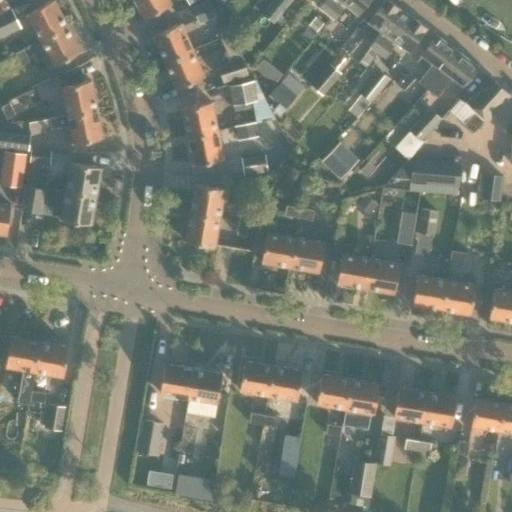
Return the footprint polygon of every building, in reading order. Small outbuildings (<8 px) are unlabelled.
[(0,0),(0,10),(9,6),(6,0),(0,0)] [(40,39),(66,26),(52,0),(26,13),(40,39)] [(169,0),(135,0),(144,17),(171,3),(169,0)] [(199,22),(217,15),(211,0),(206,0),(192,6),(199,22)] [(291,0),(272,0),(262,12),(274,22),(291,0)] [(327,13),(337,0),(325,0),(320,7),(327,13)] [(337,0),(327,13),(334,19),(342,8),(340,6),(342,3),(357,14),(368,0),(337,0)] [(366,67),(378,51),(402,17),(406,12),(388,0),(383,0),(368,22),(384,33),(381,36),(379,34),(359,62),(366,67)] [(0,13),(0,37),(21,27),(12,8),(0,13)] [(402,17),(378,51),(385,56),(393,45),(391,43),(393,40),(408,51),(426,27),(406,12),(402,17)] [(326,19),(318,13),(309,25),(316,31),(326,19)] [(164,61),(192,49),(181,23),(153,34),(164,61)] [(66,26),(40,39),(54,65),(80,51),(66,26)] [(346,41),(358,55),(371,45),(360,31),(346,41)] [(231,33),(221,38),(227,51),(223,52),(228,62),(231,61),(242,56),(231,33)] [(428,89),(457,51),(436,34),(420,55),(432,64),(418,81),(428,89)] [(23,48),(15,53),(21,65),(29,60),(23,48)] [(192,49),(164,61),(175,88),(203,76),(192,49)] [(457,51),(428,89),(438,96),(451,79),(463,87),(478,67),(457,51)] [(248,74),(243,58),(218,66),(223,82),(248,74)] [(341,73),(329,62),(310,84),(323,95),(341,73)] [(274,83),(282,73),(273,65),(264,76),(274,83)] [(390,78),(377,68),(359,92),(371,102),(390,78)] [(466,102),(476,111),(465,123),(474,131),(485,119),(487,121),(510,95),(489,76),(466,102)] [(229,85),(232,105),(258,101),(254,80),(229,85)] [(255,80),(254,80),(258,101),(252,102),(255,121),(256,122),(274,118),(255,80)] [(67,115),(97,109),(91,81),(61,86),(67,114),(67,115)] [(297,95),(281,81),(269,95),(285,108),(297,95)] [(187,136),(216,130),(211,101),(181,107),(187,136)] [(15,114),(9,102),(1,106),(7,118),(15,114)] [(285,108),(279,103),(273,109),(280,115),(285,108)] [(441,118),(430,107),(409,130),(420,140),(441,118)] [(103,138),(97,109),(67,115),(67,114),(49,117),(51,128),(69,124),(73,144),(103,138)] [(258,136),(255,121),(235,125),(237,140),(258,136)] [(30,134),(0,130),(0,146),(28,150),(30,134)] [(216,130),(187,136),(193,164),(222,158),(216,130)] [(321,161),(339,179),(358,159),(340,141),(321,161)] [(52,150),(31,148),(30,161),(50,164),(52,150)] [(0,174),(0,183),(21,187),(26,153),(3,150),(0,174)] [(268,171),(265,154),(241,157),(244,175),(268,171)] [(411,182),(440,184),(442,161),(413,158),(412,161),(411,178),(411,182)] [(406,160),(391,178),(411,178),(412,161),(406,160)] [(300,170),(286,161),(274,179),(288,188),(300,170)] [(65,191),(96,196),(101,168),(70,162),(65,191)] [(36,186),(47,187),(49,174),(38,172),(36,186)] [(504,176),(484,173),(480,197),(500,200),(504,176)] [(190,212),(219,217),(225,188),(195,182),(190,212)] [(45,188),(25,185),(21,209),(41,212),(45,188)] [(91,225),(96,196),(65,191),(60,220),(91,225)] [(364,193),(356,203),(370,214),(378,204),(364,193)] [(0,202),(0,233),(7,235),(11,205),(0,202)] [(298,217),(300,206),(287,204),(286,215),(298,217)] [(300,206),(298,217),(311,219),(312,208),(300,206)] [(243,221),(249,222),(251,210),(241,208),(238,220),(243,221)] [(437,211),(421,208),(417,233),(433,236),(437,211)] [(214,246),(219,217),(190,212),(185,241),(214,246)] [(246,235),(249,222),(243,221),(238,220),(236,233),(246,235)] [(411,244),(414,224),(400,222),(397,242),(411,244)] [(290,267),(295,237),(266,232),(261,262),(290,267)] [(295,237),(290,267),(318,272),(323,242),(295,237)] [(453,249),(451,260),(462,262),(464,251),(461,250),(463,240),(455,238),(453,249)] [(253,239),(251,250),(262,252),(264,241),(253,239)] [(365,288),(370,259),(342,254),(336,283),(365,288)] [(370,259),(365,288),(394,293),(399,264),(370,259)] [(441,309),(446,280),(417,275),(412,305),(441,309)] [(446,280),(441,309),(470,314),(475,284),(446,280)] [(511,321),(511,290),(495,288),(489,317),(511,321)] [(34,371),(39,341),(11,336),(6,366),(24,369),(20,388),(30,389),(33,371),(34,371)] [(39,341),(34,371),(63,376),(68,346),(39,341)] [(268,395),(273,365),(244,360),(240,390),(268,395)] [(188,397),(194,368),(165,363),(160,392),(188,397)] [(273,365),(268,395),(297,400),(302,370),(273,365)] [(194,368),(188,397),(217,402),(222,373),(194,368)] [(345,408),(350,378),(321,373),(316,403),(345,408)] [(350,378),(345,408),(374,413),(379,383),(350,378)] [(29,401),(31,390),(18,387),(16,398),(29,401)] [(422,421),(427,392),(398,387),(393,416),(422,421)] [(31,390),(29,401),(42,403),(44,392),(31,390)] [(427,392),(422,421),(450,426),(455,396),(427,392)] [(498,430),(503,403),(475,398),(471,425),(472,425),(471,431),(481,433),(482,427),(498,430)] [(65,406),(48,403),(44,427),(61,430),(65,406)] [(511,404),(503,403),(498,430),(511,432),(511,404)] [(261,424),(263,413),(252,411),(250,422),(261,424)] [(263,413),(261,424),(275,426),(277,416),(263,413)] [(164,423),(142,419),(137,451),(158,455),(164,423)] [(339,435),(341,426),(328,424),(327,433),(339,435)] [(286,434),(279,473),(294,475),(300,437),(286,434)] [(375,461),(390,464),(394,436),(380,434),(375,461)] [(417,451),(419,440),(406,438),(404,448),(417,451)] [(468,441),(459,439),(457,454),(465,455),(468,441)] [(419,440),(417,451),(430,453),(431,442),(419,440)] [(455,466),(465,468),(466,457),(456,455),(455,466)] [(375,463),(354,459),(349,492),(370,496),(375,463)] [(172,472),(148,469),(146,483),(170,486),(172,472)] [(214,479),(178,473),(175,492),(211,498),(214,479)]
